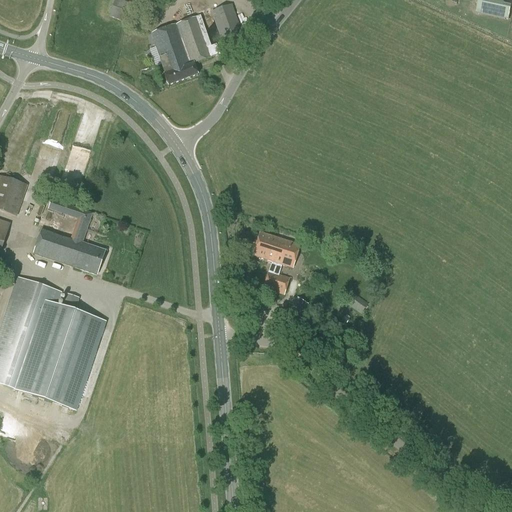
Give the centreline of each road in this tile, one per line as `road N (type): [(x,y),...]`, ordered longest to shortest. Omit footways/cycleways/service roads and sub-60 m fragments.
road 1 (unclassified): [(490,511),(430,471),(303,360),(259,339),(219,340)]
road 2 (secondary): [(219,340),(205,211),(176,146)]
road 3 (unclassified): [(176,146),(211,120),(295,0)]
road 4 (secondary): [(176,146),(109,83),(33,58)]
road 5 (secondary): [(233,511),(219,340)]
